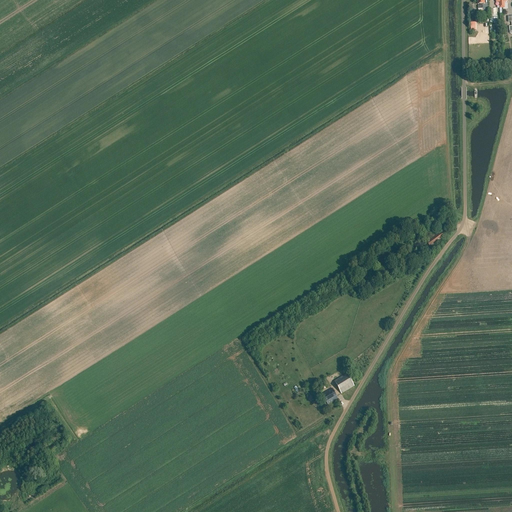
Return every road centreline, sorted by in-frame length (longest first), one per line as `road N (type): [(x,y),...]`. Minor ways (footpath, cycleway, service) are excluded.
road 1 (unclassified): [(338,511),(327,474),(329,440),(464,217),(463,0)]
road 2 (track): [(444,0),(451,206),(464,217)]
